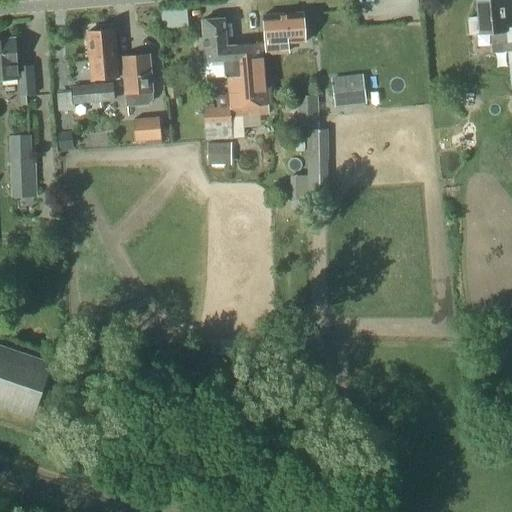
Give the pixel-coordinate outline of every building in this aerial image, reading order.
[(478,17),(466,18),(468,35),(489,33),(491,54),(506,52),(510,89),(511,88),(511,43),(507,44),(503,0),(501,0),(477,2),(478,17)] [(266,45),(266,54),(288,52),(287,43),(305,42),(303,14),(263,17),(266,45)] [(241,94),(238,47),(227,48),(225,20),(202,21),(204,38),(197,38),(198,51),(203,51),(205,79),(227,78),(228,95),(241,94)] [(117,77),(114,29),(87,31),(91,79),(117,77)] [(17,67),(15,39),(0,40),(0,80),(17,79),(18,97),(34,96),(32,65),(17,67)] [(270,106),(266,54),(266,45),(238,47),(241,94),(228,95),(229,107),(204,109),(206,140),(232,139),(245,138),(243,117),(269,115),(268,106),(270,106)] [(127,107),(148,106),(152,100),(152,92),(148,56),(122,58),(127,107)] [(331,93),(364,90),(362,75),(330,79),(331,93)] [(168,100),(179,99),(177,80),(167,81),(168,100)] [(58,111),(73,110),(73,106),(114,102),(112,84),(70,87),(70,93),(57,94),(58,111)] [(318,129),(317,96),(296,97),(297,129),(318,129)] [(160,145),(158,118),(132,120),(134,142),(144,141),(144,146),(160,145)] [(327,130),(306,130),(307,175),(327,174),(327,130)] [(58,150),(72,150),(71,131),(58,132),(58,150)] [(31,161),(30,136),(8,137),(10,198),(36,197),(35,161),(31,161)] [(220,169),(237,168),(236,149),(219,149),(220,169)] [(0,409),(32,420),(51,363),(0,345),(0,409)] [(327,417),(332,401),(309,394),(304,409),(327,417)]
